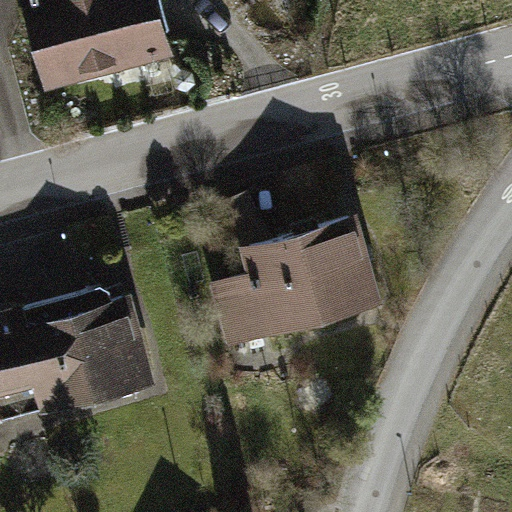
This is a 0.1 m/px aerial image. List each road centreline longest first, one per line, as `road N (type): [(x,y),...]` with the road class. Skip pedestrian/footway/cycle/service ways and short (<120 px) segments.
road 1 (residential): [(511,57),(0,195)]
road 2 (residential): [(511,198),(430,339),(368,511)]
